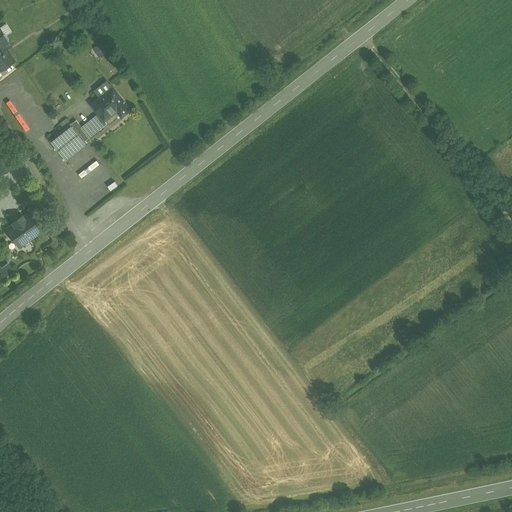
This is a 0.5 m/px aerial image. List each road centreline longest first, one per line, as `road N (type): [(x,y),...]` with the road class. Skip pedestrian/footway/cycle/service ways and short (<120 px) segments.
road 1 (tertiary): [(409,0),(88,250)]
road 2 (track): [(357,40),(511,225)]
road 3 (unclassified): [(0,115),(88,250)]
road 4 (primary): [(394,511),(511,487)]
